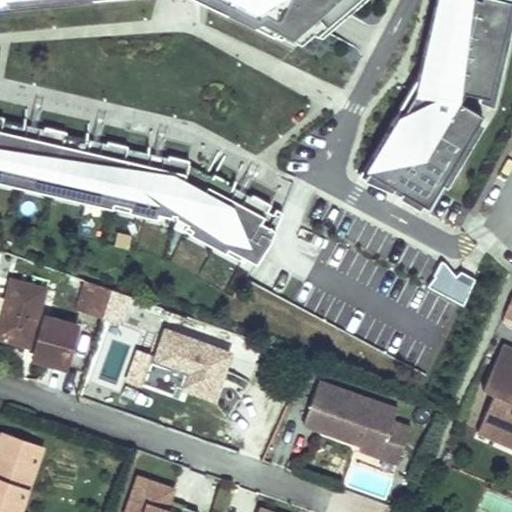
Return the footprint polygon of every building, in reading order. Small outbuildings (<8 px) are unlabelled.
[(8,0),(9,0),(11,0),(200,0),(234,17),(238,7),(300,41),(348,0),(8,0)] [(426,41),(417,77),(390,123),(397,127),(371,174),(393,187),(395,183),(410,190),(409,195),(430,206),(480,114),(460,100),(462,90),(488,96),(499,46),(505,47),(511,13),(511,0),(439,0),(430,41),(426,41)] [(0,176),(175,215),(205,232),(203,238),(225,251),(229,244),(257,259),(281,211),(217,175),(213,180),(188,166),(189,160),(0,117),(0,176)] [(448,254),(429,292),(463,309),(481,270),(448,254)] [(76,308),(86,283),(72,277),(63,303),(76,308)] [(46,293),(10,280),(6,292),(0,309),(0,335),(33,347),(28,360),(61,371),(74,333),(37,320),(46,293)] [(103,319),(112,293),(86,283),(76,308),(103,319)] [(511,320),(511,292),(511,293),(502,316),(511,320)] [(128,298),(112,293),(103,319),(118,324),(128,298)] [(230,359),(164,335),(154,363),(180,373),(181,370),(187,372),(186,375),(182,387),(215,399),(230,359)] [(490,397),(478,425),(505,413),(511,395),(511,353),(498,348),(479,393),(490,397)] [(395,412),(317,384),(301,427),(330,438),(359,448),(357,453),(378,461),(382,449),(390,452),(391,449),(400,452),(408,431),(391,424),(395,412)] [(511,415),(505,413),(478,425),(511,439),(507,448),(511,450),(511,415)] [(511,439),(478,425),(475,434),(507,448),(511,439)] [(39,440),(0,426),(0,511),(2,511),(7,500),(18,505),(39,440)] [(382,449),(378,461),(395,467),(400,452),(391,449),(390,452),(382,449)] [(195,511),(196,511),(180,505),(177,511),(174,511),(164,508),(167,500),(172,487),(136,473),(122,511),(125,511),(195,511)] [(174,511),(177,511),(180,505),(167,500),(164,508),(174,511)] [(398,511),(401,506),(391,503),(388,511),(390,511),(398,511)]
